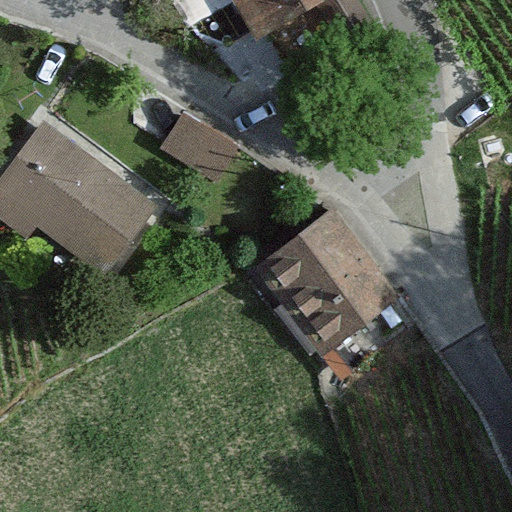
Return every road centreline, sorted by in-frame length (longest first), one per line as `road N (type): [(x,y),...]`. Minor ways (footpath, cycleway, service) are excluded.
road 1 (unclassified): [(112,38),(353,200),(463,339)]
road 2 (track): [(455,326),(435,143),(435,62),(407,0)]
